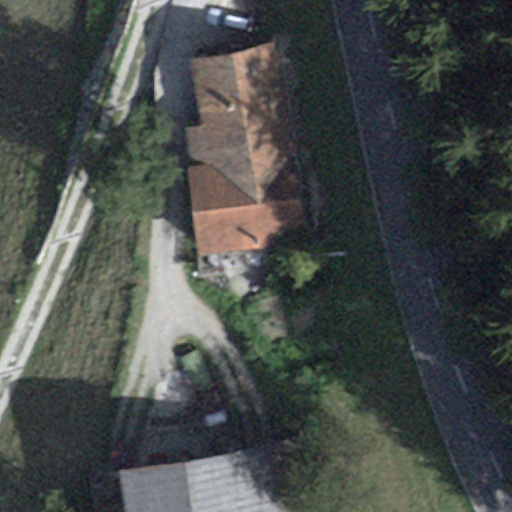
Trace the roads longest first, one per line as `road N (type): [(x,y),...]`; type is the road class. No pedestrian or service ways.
road 1 (tertiary): [(359,0),(461,399),(511,495)]
road 2 (residential): [(168,0),(0,384)]
